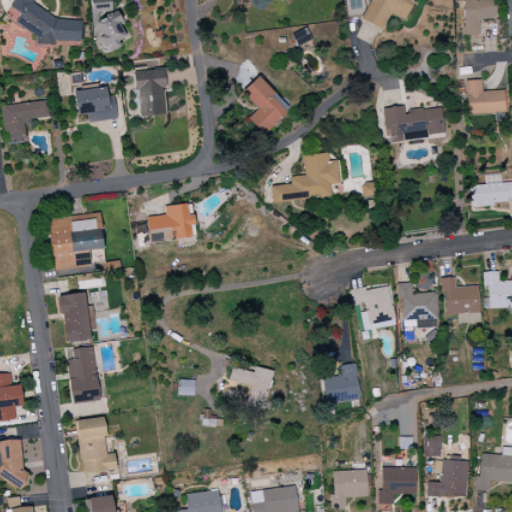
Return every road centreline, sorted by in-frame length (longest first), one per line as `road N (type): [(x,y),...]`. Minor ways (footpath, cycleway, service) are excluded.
road 1 (residential): [(0,202),(254,160),(375,68)]
road 2 (residential): [(62,511),(24,199)]
road 3 (residential): [(323,279),(348,262),(511,240)]
road 4 (residential): [(216,169),(190,0)]
